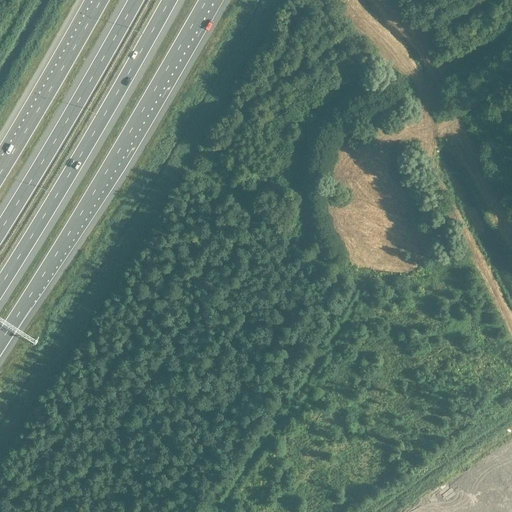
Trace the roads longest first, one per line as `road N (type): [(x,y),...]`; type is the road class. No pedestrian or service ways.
road 1 (motorway): [(0,341),(205,0)]
road 2 (motorway): [(0,288),(168,0)]
road 3 (motorway): [(134,0),(0,228)]
road 4 (motorway): [(100,0),(0,172)]
